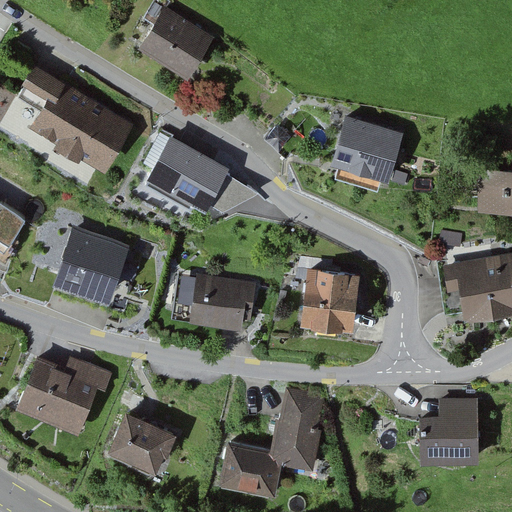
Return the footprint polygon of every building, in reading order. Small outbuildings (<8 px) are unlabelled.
[(214,33),(165,1),(139,41),(188,72),(214,33)] [(133,119),(33,57),(23,73),(25,75),(19,85),(40,98),(29,116),(55,132),(54,134),(79,150),(80,147),(105,163),(133,119)] [(404,126),(346,108),(331,155),(389,173),(404,126)] [(229,161),(170,128),(147,168),(150,169),(146,176),(191,202),(194,195),(207,202),(210,197),(223,204),(260,187),(226,168),(229,161)] [(479,202),(511,202),(511,165),(479,166),(479,202)] [(408,171),(395,167),(392,178),(405,182),(408,171)] [(25,212),(0,196),(0,254),(6,259),(20,236),(13,232),(25,212)] [(130,239),(73,218),(53,269),(110,291),(130,239)] [(465,314),(511,307),(511,250),(437,260),(443,312),(464,309),(465,314)] [(360,267),(307,261),(300,315),(353,322),(360,267)] [(257,278),(197,269),(190,314),(242,322),(243,313),(252,314),(257,278)] [(66,362),(38,350),(16,400),(78,426),(98,381),(106,384),(113,369),(70,351),(66,362)] [(272,441),(228,432),(220,472),(223,473),(222,477),(247,483),(247,479),(276,485),(283,456),(314,463),(323,423),(320,422),(326,394),(287,385),(281,416),(277,416),(272,441)] [(439,410),(420,410),(421,453),(480,452),(478,394),(439,394),(439,410)] [(178,427),(126,403),(109,440),(112,441),(110,446),(133,456),(135,452),(157,462),(164,446),(168,448),(178,427)]
